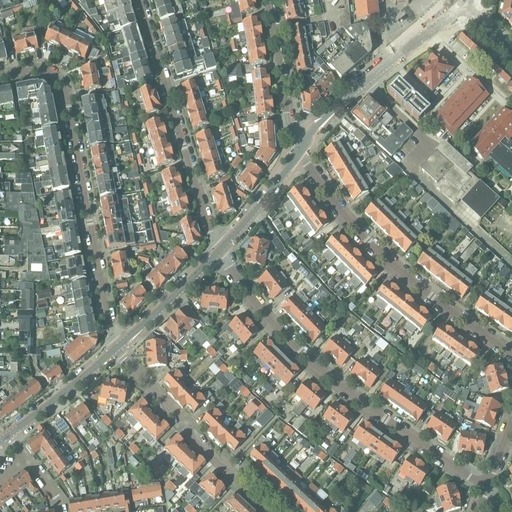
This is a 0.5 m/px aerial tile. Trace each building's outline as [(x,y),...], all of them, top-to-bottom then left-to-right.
[(57,0),(63,9),(69,4),(72,7),(76,4),(73,0),(57,0)] [(128,0),(127,0),(104,7),(106,15),(111,14),(115,12),(131,8),(128,0)] [(170,0),(164,0),(154,3),(157,12),(180,5),(178,0),(176,0),(171,2),(170,0)] [(237,4),(230,6),(232,15),(230,16),(231,20),(241,18),(241,15),(256,11),(255,7),(254,0),(237,4)] [(289,0),(283,1),(286,12),(299,8),(297,0),(289,0)] [(354,0),(356,21),(359,20),(379,19),(377,3),(383,3),(382,0),(389,0),(394,4),(394,6),(395,6),(396,4),(407,3),(407,5),(409,4),(408,3),(410,0),(354,0)] [(89,12),(85,2),(79,4),(86,13),(89,12)] [(504,3),(501,17),(510,25),(511,22),(511,3),(505,2),(504,3)] [(72,7),(76,12),(80,8),(76,4),(72,7)] [(180,5),(157,12),(159,20),(159,21),(180,14),(182,14),(180,5)] [(304,7),(299,8),(286,12),(289,23),(302,20),(300,12),(305,11),(304,7)] [(112,18),(106,19),(108,24),(133,16),(131,8),(115,12),(111,14),(112,18)] [(14,17),(13,15),(11,9),(4,11),(2,12),(0,12),(0,13),(1,19),(1,21),(14,17)] [(92,20),(94,19),(98,18),(96,10),(89,12),(86,13),(92,20)] [(100,27),(99,27),(105,35),(108,34),(106,29),(109,28),(109,27),(113,26),(114,28),(115,31),(120,30),(136,25),(133,17),(133,16),(108,24),(100,26),(100,27)] [(87,27),(92,23),(88,18),(83,22),(87,27)] [(231,20),(226,21),(227,26),(233,25),(233,24),(242,22),(241,18),(231,20)] [(258,19),(243,23),(245,33),(260,30),(259,24),(259,20),(258,19)] [(176,20),(161,24),(163,33),(186,26),(186,24),(184,25),(183,21),(177,23),(176,20)] [(52,26),(45,40),(48,42),(54,45),(62,30),(63,27),(64,25),(58,23),(56,28),(52,26)] [(98,31),(92,23),(87,27),(94,35),(98,31)] [(202,23),(195,25),(196,31),(199,30),(204,29),(202,23)] [(350,27),(342,28),(345,32),(346,33),(353,41),(368,56),(370,54),(371,51),(371,50),(373,49),(372,45),(370,44),(367,23),(350,27)] [(186,26),(163,33),(166,41),(187,35),(186,32),(188,32),(186,26)] [(312,33),(311,26),(304,27),(290,29),(290,30),(292,41),(310,38),(309,34),(312,33)] [(33,28),(22,31),(23,36),(27,52),(34,50),(38,49),(36,42),(41,41),(40,27),(33,28)] [(139,36),(136,27),(121,32),(122,35),(107,40),(109,45),(116,43),(139,36)] [(62,30),(54,45),(61,48),(64,49),(71,35),(62,30)] [(245,33),(238,34),(240,45),(241,45),(262,41),(261,38),(262,38),(260,30),(245,33)] [(71,35),(64,49),(68,51),(68,52),(74,54),(81,40),(83,34),(78,31),(77,33),(73,31),(71,35)] [(465,33),(462,36),(459,40),(470,51),(476,44),(465,33)] [(81,40),(74,54),(81,58),(81,57),(85,59),(91,45),(94,40),(83,34),(81,40)] [(187,35),(166,41),(169,50),(192,43),(191,41),(190,38),(189,34),(187,35)] [(333,44),(339,39),(336,35),(330,41),(333,44)] [(23,36),(12,39),(15,54),(20,53),(20,54),(27,52),(23,36)] [(120,48),(121,51),(142,45),(139,36),(116,43),(117,45),(119,44),(120,48)] [(310,38),(292,41),(294,51),(312,48),(312,46),(311,46),(310,38)] [(348,40),(344,44),(361,62),(368,56),(353,41),(350,43),(348,40)] [(262,41),(241,45),(242,48),(247,47),(248,55),(264,52),(263,45),(262,41)] [(330,41),(323,47),(326,51),(333,44),(330,41)] [(192,43),(169,50),(171,59),(187,55),(193,53),(195,52),(193,46),(195,45),(195,42),(192,43)] [(344,44),(340,47),(343,50),(345,53),(342,55),(355,68),(361,62),(344,44)] [(511,78),(511,76),(476,44),(470,51),(507,84),(511,78)] [(121,60),(144,53),(142,45),(121,51),(122,54),(121,54),(122,56),(122,57),(120,58),(121,60)] [(320,56),(326,51),(323,47),(317,52),(320,56)] [(294,51),(296,63),(314,60),(314,59),(310,59),(308,51),(313,50),(312,48),(294,51)] [(187,55),(171,59),(174,66),(197,59),(196,58),(195,52),(193,53),(187,55)] [(264,52),(248,55),(250,66),(266,63),(265,59),(266,59),(264,52)] [(335,52),(331,55),(348,74),(355,68),(342,55),(339,57),(337,55),(335,52)] [(132,67),(147,62),(144,53),(121,60),(122,63),(123,66),(131,63),(132,67)] [(197,59),(174,66),(176,76),(192,71),(191,68),(204,64),(206,71),(216,68),(212,55),(206,57),(199,59),(197,59)] [(331,55),(327,58),(330,61),(332,64),(329,66),(333,71),(336,74),(340,79),(341,80),(348,74),(331,55)] [(419,73),(415,77),(418,80),(421,82),(432,92),(441,82),(452,71),(446,65),(441,60),(436,55),(429,62),(430,63),(423,71),(422,70),(419,73)] [(320,67),(324,64),(318,58),(315,61),(320,67)] [(114,72),(119,70),(117,65),(122,63),(121,60),(112,63),(114,72)] [(314,60),(296,63),(298,73),(298,74),(312,71),(310,62),(315,61),(314,60)] [(124,76),(124,78),(150,70),(147,62),(132,67),(133,70),(127,72),(128,75),(124,76)] [(336,83),(331,78),(334,75),(324,64),(320,67),(326,73),(318,81),(329,91),(336,83)] [(97,66),(81,69),(82,74),(81,74),(83,80),(99,77),(107,76),(106,70),(107,70),(107,69),(98,71),(97,66)] [(137,84),(152,79),(150,70),(124,78),(123,78),(123,80),(128,83),(136,80),(137,84)] [(251,74),(252,85),(269,83),(268,76),(267,72),(251,74)] [(311,89),(321,99),(329,91),(318,81),(312,75),(310,77),(317,83),(311,89)] [(309,113),(310,113),(322,100),(321,99),(311,89),(303,80),(303,76),(298,76),(303,111),(304,111),(304,110),(309,112),(309,113)] [(99,77),(83,80),(84,87),(85,91),(101,88),(99,77)] [(119,91),(119,90),(126,88),(123,80),(123,78),(121,79),(116,80),(119,91)] [(432,78),(417,95),(427,106),(434,98),(437,100),(441,96),(445,90),(432,78)] [(446,106),(434,119),(448,132),(451,135),(461,125),(462,124),(463,123),(461,121),(469,112),(471,114),(472,113),(483,101),(487,96),(484,93),(470,80),(459,92),(450,102),(446,106)] [(181,91),(183,98),(199,93),(196,82),(180,87),(181,91)] [(389,90),(387,93),(402,106),(405,109),(418,121),(419,121),(420,119),(422,117),(424,116),(430,110),(427,107),(416,97),(416,98),(412,95),(413,95),(406,88),(399,82),(393,88),(393,87),(389,90)] [(36,100),(50,98),(49,90),(47,90),(46,87),(42,85),(39,85),(38,83),(34,84),(33,84),(36,100)] [(269,83),(252,85),(254,94),(249,94),(249,97),(270,94),(270,90),(269,83)] [(28,102),(36,100),(33,84),(25,86),(28,102)] [(28,102),(25,86),(16,87),(20,107),(29,105),(28,102)] [(139,92),(143,104),(158,99),(156,91),(152,92),(151,88),(139,92)] [(15,112),(10,89),(1,91),(5,113),(6,114),(15,112)] [(118,91),(111,93),(114,105),(120,104),(118,91)] [(186,105),(187,108),(206,102),(205,100),(201,101),(199,93),(183,98),(185,105),(186,105)] [(254,98),(255,107),(272,105),(271,97),(270,94),(249,97),(249,99),(254,98)] [(52,97),(50,98),(36,100),(37,105),(31,106),(32,112),(54,108),(52,97)] [(97,98),(81,101),(83,111),(99,108),(105,107),(103,97),(97,98)] [(369,98),(361,107),(381,126),(383,128),(384,129),(392,120),(384,113),(369,98)] [(161,108),(158,99),(143,104),(140,104),(142,112),(145,111),(147,116),(159,113),(158,109),(161,108)] [(189,118),(205,113),(208,112),(206,104),(207,104),(206,102),(187,108),(188,112),(187,112),(189,118)] [(257,118),(273,116),(272,112),(273,112),(272,105),(255,107),(257,118)] [(99,108),(83,111),(85,120),(101,117),(106,116),(106,113),(105,109),(107,108),(106,107),(105,107),(99,108)] [(361,107),(352,116),(362,125),(368,130),(373,135),(374,136),(377,132),(378,133),(383,128),(381,126),(361,107)] [(32,121),(55,117),(54,108),(32,112),(33,118),(32,119),(27,119),(28,122),(32,121)] [(125,111),(117,113),(118,120),(127,118),(125,111)] [(478,138),(469,148),(478,155),(481,159),(483,161),(488,155),(499,166),(510,154),(506,151),(511,145),(511,144),(508,140),(511,136),(511,119),(503,111),(488,128),(478,138)] [(208,124),(205,113),(189,118),(191,125),(192,125),(193,130),(208,124)] [(85,120),(87,130),(110,125),(110,123),(108,116),(106,116),(101,117),(85,120)] [(241,124),(248,123),(256,122),(257,121),(256,116),(240,119),(241,124)] [(57,126),(55,117),(32,121),(32,123),(34,123),(35,126),(40,125),(41,129),(57,126)] [(161,120),(145,125),(149,135),(165,131),(163,124),(162,124),(161,120)] [(254,137),(275,135),(274,124),(258,126),(258,134),(254,135),(254,137)] [(110,125),(87,130),(88,139),(112,134),(111,132),(110,125)] [(388,132),(391,136),(402,146),(402,145),(404,147),(405,146),(402,144),(412,134),(403,125),(395,133),(391,129),(388,132)] [(59,137),(58,129),(35,134),(37,142),(34,143),(34,145),(60,140),(59,137)] [(364,137),(357,130),(352,135),(359,142),(364,137)] [(151,144),(147,145),(148,147),(168,141),(166,138),(167,137),(165,131),(149,135),(151,144)] [(211,132),(195,137),(197,141),(196,141),(198,147),(214,142),(211,132)] [(112,134),(88,139),(90,148),(114,144),(112,134)] [(259,139),(260,148),(276,146),(275,135),(254,137),(254,140),(259,139)] [(402,146),(391,136),(386,141),(384,139),(382,140),(380,139),(376,143),(391,157),(402,146)] [(360,143),(365,150),(373,145),(364,137),(359,142),(360,143)] [(235,145),(236,151),(241,149),(241,147),(243,146),(241,141),(241,139),(239,140),(237,141),(234,143),(235,145)] [(44,148),(45,153),(61,150),(60,142),(60,140),(34,145),(35,150),(44,148)] [(214,142),(198,147),(200,155),(201,154),(202,158),(223,151),(223,149),(220,140),(214,142)] [(168,141),(148,147),(148,149),(152,148),(155,156),(171,151),(169,145),(168,141)] [(338,144),(323,153),(328,161),(350,148),(348,144),(341,149),(338,144)] [(444,144),(421,169),(437,184),(435,187),(454,205),(455,205),(460,200),(461,199),(462,200),(461,201),(462,202),(461,203),(480,220),(483,218),(496,203),(498,200),(471,175),(474,173),(471,170),(472,169),(468,166),(459,158),(456,155),(444,144)] [(510,154),(499,166),(511,176),(511,177),(511,197),(509,201),(511,203),(511,145),(506,151),(510,154)] [(276,146),(260,148),(260,149),(254,158),(267,168),(272,161),(277,154),(276,146)] [(112,147),(91,151),(93,161),(116,157),(116,154),(114,154),(112,147)] [(350,148),(328,161),(333,169),(348,160),(346,156),(352,152),(350,148)] [(63,156),(61,150),(45,153),(46,157),(39,158),(39,161),(35,162),(36,163),(35,163),(35,164),(63,159),(63,156)] [(171,151),(155,156),(158,167),(174,162),(173,158),(171,151)] [(223,151),(202,158),(203,161),(205,169),(220,164),(219,159),(222,158),(225,157),(223,151)] [(28,165),(35,164),(35,163),(34,163),(33,156),(26,157),(28,165)] [(116,157),(93,161),(94,170),(110,167),(116,166),(115,163),(115,160),(117,160),(116,157)] [(41,173),(45,173),(65,169),(64,162),(63,159),(35,164),(36,169),(36,170),(40,169),(41,173)] [(348,160),(333,169),(338,177),(360,164),(357,160),(351,164),(348,160)] [(220,164),(205,169),(207,175),(208,179),(224,175),(222,169),(220,164)] [(250,164),(243,173),(256,183),(261,177),(260,177),(263,174),(250,164)] [(360,164),(338,177),(343,185),(358,176),(356,172),(362,168),(360,164)] [(384,171),(394,180),(403,172),(394,164),(384,171)] [(94,170),(96,180),(118,176),(120,176),(118,166),(116,166),(110,167),(94,170)] [(41,183),(67,179),(67,176),(66,176),(65,169),(45,173),(46,177),(40,179),(41,183)] [(161,186),(164,185),(180,181),(178,174),(176,170),(157,176),(161,186)] [(252,189),(256,183),(243,173),(236,183),(250,192),(252,189)] [(32,186),(30,175),(15,175),(15,179),(15,186),(21,186),(32,186)] [(118,176),(96,180),(98,189),(122,185),(121,182),(121,179),(118,180),(118,176)] [(358,176),(343,185),(348,193),(369,180),(367,176),(361,180),(358,176)] [(229,178),(219,181),(221,186),(233,183),(229,178)] [(68,181),(67,179),(41,183),(42,186),(44,185),(44,188),(50,187),(51,192),(69,189),(67,182),(68,181)] [(369,180),(348,193),(353,201),(368,192),(365,188),(371,184),(372,184),(370,180),(369,180)] [(163,194),(163,197),(183,191),(182,188),(180,181),(164,185),(167,193),(163,194)] [(42,189),(44,188),(44,185),(42,186),(41,183),(38,184),(34,185),(36,196),(41,195),(40,190),(42,189)] [(122,185),(98,189),(100,198),(115,195),(115,191),(120,190),(120,187),(122,187),(122,185)] [(21,186),(21,195),(33,195),(32,186),(21,186)] [(213,195),(215,203),(231,198),(227,186),(215,190),(216,194),(213,195)] [(283,206),(286,210),(307,195),(301,187),(298,189),(287,197),(290,202),(283,206)] [(418,187),(411,194),(416,198),(423,191),(418,187)] [(168,198),(170,206),(186,201),(184,195),(183,191),(163,197),(164,199),(168,198)] [(5,207),(18,207),(35,207),(35,204),(34,198),(33,195),(21,195),(14,195),(9,195),(0,194),(0,206),(5,207)] [(46,209),(48,209),(72,205),(70,194),(49,198),(50,203),(45,204),(46,209)] [(419,203),(424,207),(427,204),(432,199),(427,194),(419,203)] [(298,213),(312,202),(307,195),(286,210),(289,214),(295,209),(298,213)] [(112,199),(100,201),(102,211),(128,206),(127,201),(118,202),(117,198),(112,199)] [(235,211),(231,198),(215,203),(218,212),(221,211),(223,215),(235,211)] [(377,202),(365,214),(371,221),(389,203),(386,199),(380,205),(377,202)] [(389,203),(371,221),(378,227),(390,215),(387,212),(396,202),(393,199),(389,203)] [(427,204),(428,205),(427,207),(432,213),(439,206),(433,200),(432,199),(427,204)] [(188,208),(186,201),(170,206),(174,217),(189,212),(188,208)] [(303,220),(318,210),(312,202),(298,213),(291,217),(294,221),(300,216),(303,220)] [(147,212),(144,203),(137,204),(139,213),(147,212)] [(56,213),(57,218),(74,215),(73,214),(74,214),(72,205),(48,209),(49,214),(56,213)] [(128,206),(102,211),(104,220),(130,215),(129,213),(128,206)] [(436,217),(443,224),(450,216),(443,210),(443,209),(439,206),(432,213),(431,214),(435,218),(436,217)] [(5,207),(5,213),(5,219),(12,219),(18,219),(18,207),(5,207)] [(40,238),(40,237),(39,231),(39,227),(35,207),(18,207),(18,219),(18,225),(23,225),(23,228),(23,237),(18,237),(18,248),(18,257),(22,257),(26,258),(44,258),(43,250),(42,245),(41,241),(40,238)] [(300,228),(303,232),(323,217),(318,210),(303,220),(306,224),(300,228)] [(268,217),(271,220),(276,214),(273,211),(268,217)] [(402,216),(385,234),(391,241),(404,228),(400,225),(406,219),(410,215),(407,211),(402,216)] [(149,221),(147,213),(147,212),(139,213),(142,223),(149,221)] [(390,215),(378,227),(385,234),(402,216),(399,213),(394,218),(390,215)] [(57,222),(47,224),(48,226),(39,227),(39,231),(76,224),(75,221),(74,215),(57,218),(57,222)] [(130,215),(104,220),(106,230),(132,225),(135,224),(135,221),(133,221),(132,219),(131,219),(130,215)] [(450,216),(443,224),(454,233),(460,225),(450,216)] [(329,225),(323,217),(303,232),(305,236),(311,231),(314,235),(329,225)] [(192,220),(180,223),(184,236),(199,231),(196,223),(193,224),(192,220)] [(404,228),(391,241),(398,248),(419,226),(420,225),(416,222),(407,231),(404,228)] [(60,233),(60,237),(77,234),(76,227),(76,224),(39,231),(40,237),(60,233)] [(278,233),(284,229),(281,224),(275,228),(278,233)] [(132,225),(106,230),(107,239),(133,234),(132,228),(132,225)] [(419,226),(398,248),(405,254),(423,236),(419,232),(422,229),(419,226)] [(154,242),(151,231),(146,232),(148,243),(154,242)] [(199,231),(184,236),(187,248),(199,245),(198,241),(202,240),(199,231)] [(168,233),(160,232),(154,234),(156,239),(160,238),(161,242),(162,242),(171,242),(168,233)] [(281,237),(285,242),(289,239),(286,233),(281,237)] [(53,249),(54,249),(79,244),(79,241),(78,241),(77,234),(60,237),(61,242),(52,244),(53,249)] [(133,234),(107,239),(109,248),(109,249),(125,246),(135,244),(134,240),(133,234)] [(323,256),(326,260),(344,242),(338,235),(325,247),(329,251),(323,256)] [(8,237),(8,248),(18,248),(18,237),(8,237)] [(311,240),(301,248),(302,249),(305,253),(315,245),(311,240)] [(477,240),(473,244),(479,249),(482,245),(477,240)] [(249,249),(248,252),(250,253),(270,257),(271,253),(267,252),(268,244),(251,241),(249,249)] [(335,257),(338,261),(351,248),(344,242),(326,260),(329,263),(335,257)] [(80,246),(79,244),(54,249),(55,254),(64,252),(65,257),(81,254),(80,246)] [(479,249),(478,249),(483,254),(486,250),(482,245),(479,249)] [(18,248),(8,248),(3,248),(3,257),(18,257),(18,248)] [(49,249),(43,250),(44,258),(46,263),(55,261),(54,255),(52,248),(50,249),(49,249)] [(351,248),(338,261),(342,264),(336,270),(340,273),(358,255),(351,248)] [(424,270),(440,250),(437,248),(432,254),(428,251),(417,264),(424,270)] [(177,249),(169,257),(180,268),(185,264),(184,264),(188,260),(177,249)] [(444,253),(440,250),(424,270),(432,276),(443,262),(439,259),(444,253)] [(248,256),(246,264),(263,268),(265,260),(269,261),(270,257),(250,253),(248,252),(248,256)] [(129,266),(127,255),(126,254),(111,257),(112,262),(111,262),(113,269),(129,266)] [(348,270),(351,274),(364,261),(358,255),(340,273),(343,276),(348,270)] [(443,262),(432,276),(439,282),(455,262),(458,258),(454,255),(447,265),(443,262)] [(18,268),(18,264),(18,257),(3,257),(3,258),(0,257),(0,262),(2,264),(8,264),(8,268),(18,268)] [(160,259),(158,261),(172,276),(175,273),(180,268),(169,257),(163,262),(160,259)] [(48,276),(48,273),(47,268),(46,263),(44,258),(26,258),(26,274),(26,276),(24,276),(24,282),(32,282),(40,282),(49,281),(48,276)] [(59,271),(60,274),(84,269),(82,259),(65,262),(66,267),(59,268),(59,271)] [(159,266),(153,272),(164,284),(169,279),(169,278),(172,276),(158,261),(156,263),(159,266)] [(349,283),(353,286),(371,268),(364,261),(351,274),(355,277),(349,283)] [(455,262),(439,282),(447,288),(457,274),(454,271),(458,265),(455,262)] [(461,277),(457,274),(447,288),(454,293),(469,273),(473,269),(469,265),(465,270),(466,270),(461,277)] [(114,275),(115,280),(131,277),(129,266),(113,269),(114,276),(114,275)] [(361,284),(365,287),(370,282),(377,275),(371,268),(353,286),(356,289),(361,284)] [(86,279),(84,269),(60,274),(61,279),(68,278),(69,282),(86,279)] [(477,272),(473,269),(469,273),(454,293),(461,299),(472,285),(468,282),(477,272)] [(264,286),(267,290),(284,277),(281,273),(278,276),(273,270),(259,281),(260,282),(260,284),(262,286),(264,286)] [(319,270),(315,274),(320,279),(324,275),(319,270)] [(153,272),(145,279),(156,291),(159,288),(159,289),(164,284),(153,272)] [(323,276),(320,279),(324,284),(328,281),(323,276)] [(286,280),(284,277),(267,290),(270,294),(269,296),(271,298),(273,298),(274,299),(287,288),(283,282),(286,280)] [(485,282),(479,290),(483,293),(489,285),(485,282)] [(65,297),(88,292),(87,283),(65,287),(66,294),(64,294),(65,297)] [(380,300),(375,306),(379,309),(395,289),(387,283),(376,297),(380,300)] [(497,285),(496,287),(489,297),(485,295),(475,309),(483,314),(500,289),(501,288),(497,285)] [(138,287),(129,296),(139,307),(146,301),(144,298),(146,296),(138,287)] [(395,289),(379,309),(383,312),(388,306),(391,309),(402,295),(395,289)] [(483,314),(490,320),(500,305),(496,303),(504,292),(500,289),(483,314)] [(335,295),(339,299),(344,294),(340,290),(335,295)] [(209,314),(213,314),(215,292),(203,291),(201,308),(209,309),(209,314)] [(73,301),(74,304),(90,301),(88,292),(65,297),(66,302),(70,302),(73,301)] [(227,293),(215,292),(213,314),(217,314),(217,310),(225,310),(227,293)] [(305,303),(308,300),(305,297),(304,299),(299,294),(294,298),(282,310),(290,318),(305,303)] [(395,312),(390,318),(393,321),(409,301),(402,295),(391,309),(395,312)] [(139,307),(129,296),(119,304),(127,313),(130,310),(133,313),(139,307)] [(498,325),(511,304),(511,297),(509,301),(504,308),(500,305),(490,320),(498,325)] [(90,301),(74,304),(74,307),(64,309),(65,314),(91,309),(90,301)] [(409,301),(393,321),(397,324),(402,318),(406,321),(417,307),(409,301)] [(305,303),(290,318),(297,326),(310,314),(315,310),(310,304),(308,306),(305,303)] [(347,308),(352,312),(356,307),(351,303),(347,308)] [(511,304),(498,325),(506,330),(511,321),(511,313),(511,312),(511,304)] [(409,323),(404,330),(408,332),(424,313),(417,307),(406,321),(409,323)] [(176,317),(175,318),(192,336),(193,335),(196,332),(193,329),(200,323),(200,322),(197,319),(187,308),(186,309),(184,309),(182,311),(181,313),(180,314),(178,315),(176,317)] [(91,309),(65,314),(66,320),(77,318),(77,321),(93,318),(91,309)] [(408,332),(405,336),(409,339),(416,329),(420,332),(431,318),(424,313),(408,332)] [(310,314),(297,326),(305,335),(321,320),(318,316),(315,319),(310,314)] [(197,319),(200,322),(200,323),(203,326),(204,325),(206,324),(203,320),(203,319),(202,318),(200,316),(197,319)] [(230,336),(233,339),(250,325),(247,321),(247,319),(245,317),(243,317),(243,316),(229,327),(234,333),(230,336)] [(68,329),(68,331),(94,326),(93,318),(77,321),(78,324),(72,325),(72,328),(68,329)] [(164,329),(163,330),(176,344),(186,335),(189,338),(192,336),(175,318),(175,319),(173,320),(171,322),(170,324),(168,325),(166,326),(164,327),(164,329)] [(321,320),(305,335),(313,343),(326,331),(321,325),(324,322),(321,320)] [(226,330),(229,327),(233,324),(230,321),(221,329),(223,333),(226,330)] [(250,325),(233,339),(236,342),(239,339),(244,345),(257,334),(256,333),(257,331),(255,329),(253,329),(250,325)] [(96,335),(94,326),(68,331),(69,334),(73,333),(74,336),(80,335),(80,338),(96,335)] [(431,350),(435,353),(435,352),(450,332),(442,326),(432,341),(436,343),(433,347),(431,350)] [(377,327),(374,331),(381,336),(384,333),(377,327)] [(193,335),(192,336),(195,340),(201,347),(206,343),(209,341),(198,330),(196,332),(193,335)] [(370,331),(362,342),(366,345),(367,346),(375,335),(370,331)] [(450,332),(435,352),(439,355),(444,349),(447,351),(457,337),(450,332)] [(387,333),(383,338),(388,342),(392,337),(387,333)] [(366,347),(371,351),(371,350),(380,340),(375,335),(367,346),(366,347)] [(78,340),(77,341),(87,354),(95,347),(97,340),(97,337),(78,340)] [(209,341),(206,343),(211,348),(217,342),(212,337),(209,341)] [(447,351),(443,358),(446,360),(451,354),(455,357),(465,342),(457,337),(447,351)] [(193,338),(190,342),(198,350),(201,347),(195,340),(193,338)] [(333,359),(347,342),(344,339),(341,343),(336,338),(335,338),(324,351),(325,352),(325,354),(328,356),(329,355),(333,359)] [(67,340),(65,341),(80,360),(87,354),(77,341),(74,343),(71,340),(68,341),(67,340)] [(80,360),(65,341),(63,344),(67,350),(64,352),(65,357),(67,359),(66,360),(68,370),(80,360)] [(259,365),(274,350),(266,342),(254,354),(259,359),(256,362),(259,365)] [(350,345),(347,342),(333,359),(337,362),(337,363),(339,365),(341,365),(342,366),(353,353),(347,348),(350,345)] [(456,363),(454,366),(458,369),(463,362),(473,348),(465,342),(455,357),(459,359),(456,363)] [(146,344),(147,356),(169,354),(169,351),(165,352),(164,343),(146,344)] [(36,357),(38,357),(41,357),(40,353),(45,353),(44,348),(36,350),(36,356),(36,357)] [(463,362),(458,369),(462,371),(466,365),(470,368),(480,353),(473,348),(463,362)] [(221,350),(216,353),(220,359),(225,355),(221,350)] [(265,365),(270,370),(282,358),(274,350),(259,365),(262,368),(265,365)] [(408,350),(405,354),(411,358),(414,354),(408,350)] [(237,352),(227,360),(232,366),(241,357),(237,352)] [(170,357),(169,354),(147,356),(148,368),(166,367),(165,358),(170,357)] [(420,358),(415,354),(412,359),(417,362),(420,358)] [(272,378),(275,381),(291,366),(282,358),(270,370),(275,375),(272,378)] [(219,360),(213,364),(220,372),(225,367),(219,360)] [(357,378),(361,381),(374,364),(371,361),(368,365),(362,360),(352,374),(353,375),(353,376),(355,378),(357,378)] [(428,362),(424,368),(432,373),(436,367),(428,362)] [(377,366),(374,364),(361,381),(365,384),(365,386),(368,388),(369,387),(370,388),(377,378),(382,382),(389,372),(385,369),(381,374),(375,370),(377,366)] [(41,374),(40,374),(40,375),(41,374),(49,385),(56,381),(57,382),(64,377),(55,365),(47,371),(46,370),(41,373),(41,374)] [(164,383),(171,390),(182,379),(187,374),(183,371),(185,369),(181,366),(177,370),(168,378),(164,383)] [(286,386),(299,374),(291,366),(275,381),(278,384),(281,381),(286,386)] [(424,372),(420,369),(416,366),(412,371),(421,377),(424,372)] [(482,380),(477,381),(479,385),(487,383),(502,378),(501,375),(503,374),(501,366),(484,371),(486,379),(482,380)] [(223,375),(222,376),(229,384),(235,379),(228,371),(223,375)] [(395,375),(391,372),(387,378),(391,381),(395,375)] [(17,374),(10,374),(8,374),(9,376),(0,378),(0,390),(2,389),(6,386),(17,378),(17,374)] [(479,385),(467,389),(468,392),(473,394),(480,392),(479,390),(484,388),(488,387),(491,394),(508,389),(505,381),(504,378),(502,378),(487,383),(479,385)] [(28,385),(22,390),(30,400),(40,392),(40,393),(42,391),(41,391),(42,391),(33,380),(34,379),(27,384),(28,385)] [(184,380),(182,379),(171,390),(167,394),(175,401),(187,390),(181,383),(184,380)] [(235,394),(238,391),(243,387),(236,379),(228,387),(235,394)] [(13,381),(8,384),(11,389),(16,386),(13,381)] [(111,405),(115,384),(104,382),(100,399),(106,400),(105,404),(111,405)] [(307,382),(296,396),(301,400),(299,403),(302,406),(316,390),(312,387),(312,385),(310,383),(308,383),(307,382)] [(389,403),(401,385),(398,383),(396,386),(389,382),(380,396),(389,403)] [(124,403),(127,386),(115,384),(111,405),(114,406),(115,402),(124,403)] [(401,385),(389,403),(398,409),(408,395),(402,391),(405,388),(401,385)] [(440,400),(446,389),(441,385),(434,396),(440,400)] [(270,386),(265,391),(269,395),(273,390),(270,386)] [(456,387),(453,392),(458,396),(461,391),(456,387)] [(250,394),(244,388),(240,392),(246,398),(250,394)] [(18,409),(30,400),(22,390),(13,397),(12,396),(9,398),(18,409)] [(183,409),(186,406),(198,394),(196,392),(192,395),(187,390),(175,401),(183,409)] [(316,390),(302,406),(306,409),(308,406),(313,410),(325,397),(324,396),(324,395),(321,392),(319,393),(316,390)] [(408,395),(398,409),(407,416),(420,398),(424,392),(420,390),(416,395),(416,396),(414,399),(408,395)] [(468,392),(463,390),(460,399),(465,401),(468,392)] [(198,394),(186,406),(194,413),(211,396),(208,393),(202,399),(198,394)] [(3,405),(0,406),(0,409),(6,418),(18,409),(9,398),(2,403),(3,405)] [(254,398),(250,403),(257,410),(262,405),(257,400),(254,398)] [(424,400),(420,398),(407,416),(417,422),(427,408),(421,404),(423,401),(424,400)] [(476,406),(475,409),(495,417),(497,413),(498,412),(500,409),(499,408),(499,407),(483,400),(480,407),(476,406)] [(130,425),(146,409),(148,408),(141,401),(128,414),(131,417),(127,422),(130,425)] [(219,404),(203,422),(210,429),(221,418),(217,414),(223,408),(219,404)] [(82,405),(73,412),(85,426),(87,425),(84,421),(90,416),(82,405)] [(262,405),(257,410),(261,414),(266,409),(262,405)] [(334,405),(324,418),(329,423),(327,426),(330,428),(344,412),(340,409),(339,407),(337,405),(335,405),(334,405)] [(138,424),(142,428),(154,417),(146,409),(130,425),(133,428),(138,424)] [(493,422),(495,417),(475,409),(473,413),(477,415),(475,422),(491,428),(491,427),(493,426),(494,423),(493,422)] [(267,410),(255,422),(262,429),(274,417),(267,410)] [(83,428),(85,426),(73,412),(65,419),(73,430),(80,424),(83,428)] [(344,412),(330,428),(335,432),(338,429),(342,432),(353,418),(352,418),(352,416),(349,414),(347,414),(344,412)] [(437,435),(449,417),(446,415),(443,418),(437,414),(427,428),(428,429),(429,430),(431,432),(433,432),(437,435)] [(161,424),(154,417),(142,428),(146,432),(142,437),(145,440),(161,424)] [(449,417),(437,435),(441,437),(441,439),(444,441),(446,440),(446,441),(456,427),(450,423),(452,419),(449,417)] [(210,429),(207,433),(215,440),(226,429),(220,423),(223,420),(221,418),(210,429)] [(54,426),(60,435),(68,429),(62,420),(54,426)] [(306,420),(297,431),(303,435),(306,432),(312,424),(306,420)] [(101,421),(95,426),(103,436),(109,432),(101,421)] [(156,442),(169,430),(162,423),(161,424),(145,440),(148,443),(152,439),(156,442)] [(364,424),(354,439),(359,443),(357,447),(360,449),(372,431),(364,424)] [(46,430),(42,425),(37,429),(40,434),(26,445),(27,446),(25,447),(31,455),(33,454),(33,455),(40,450),(53,441),(57,438),(55,436),(51,439),(45,431),(46,430)] [(226,429),(215,440),(223,448),(226,444),(237,433),(240,429),(236,426),(232,431),(233,432),(232,434),(226,429)] [(290,437),(292,434),(293,432),(286,427),(283,430),(282,432),(290,437)] [(237,433),(226,444),(234,451),(251,433),(247,430),(241,437),(237,433)] [(372,431),(360,449),(363,451),(366,447),(372,452),(382,437),(372,431)] [(461,433),(458,451),(466,452),(470,453),(470,451),(474,432),(470,431),(469,435),(461,433)] [(470,451),(470,453),(474,453),(482,455),(485,437),(477,436),(478,432),(474,432),(470,451)] [(118,440),(118,439),(113,434),(104,441),(110,449),(111,449),(118,444),(117,443),(118,440)] [(182,445),(183,444),(176,437),(163,450),(167,453),(163,458),(167,461),(182,445)] [(382,437),(372,452),(377,455),(375,459),(379,462),(391,443),(382,437)] [(251,456),(250,458),(258,465),(268,453),(264,450),(270,443),(266,440),(251,456)] [(310,445),(303,440),(299,445),(306,450),(310,445)] [(57,447),(53,441),(40,450),(46,459),(63,447),(63,446),(61,444),(57,447)] [(340,447),(334,443),(327,454),(333,458),(340,447)] [(391,443),(379,462),(382,464),(385,460),(391,465),(396,456),(401,450),(391,443)] [(178,464),(189,452),(182,445),(167,461),(170,464),(174,460),(178,464)] [(315,449),(311,453),(315,457),(320,452),(321,452),(324,455),(325,452),(317,446),(315,449)] [(63,447),(46,459),(53,467),(65,458),(69,455),(68,452),(67,453),(63,447)] [(178,473),(182,476),(197,459),(189,452),(178,464),(183,468),(178,473)] [(320,452),(315,457),(320,460),(324,455),(321,452),(320,452)] [(254,468),(262,476),(274,463),(268,458),(271,456),(268,453),(258,465),(254,468)] [(350,455),(343,466),(347,469),(350,464),(354,458),(350,455)] [(65,458),(53,467),(59,476),(75,463),(74,461),(70,464),(65,458)] [(197,459),(182,476),(185,479),(189,474),(193,477),(193,478),(190,481),(194,485),(199,479),(196,475),(205,464),(198,458),(197,459)] [(404,480),(407,483),(419,465),(415,462),(415,460),(412,458),(411,459),(410,458),(400,472),(406,476),(404,480)] [(274,463),(262,476),(270,483),(284,468),(282,466),(280,469),(274,463)] [(350,464),(347,469),(353,473),(356,468),(350,464)] [(153,474),(156,478),(161,473),(165,468),(163,465),(158,470),(153,474)] [(424,467),(419,465),(407,483),(410,484),(413,481),(419,485),(429,471),(428,470),(427,469),(425,467),(424,467)] [(284,468),(270,483),(277,490),(292,475),(293,473),(287,467),(285,469),(284,468)] [(38,491),(31,482),(23,471),(14,478),(23,491),(29,487),(30,488),(29,489),(33,494),(38,491)] [(292,475),(277,490),(285,497),(299,482),(292,475)] [(185,479),(182,476),(180,477),(177,481),(173,485),(177,489),(185,479)] [(195,484),(189,490),(197,497),(200,500),(217,483),(209,476),(198,487),(195,484)] [(14,478),(5,484),(14,497),(23,491),(14,478)] [(299,482),(285,497),(293,504),(304,492),(298,486),(301,483),(299,482)] [(210,497),(214,502),(225,490),(217,483),(200,500),(204,503),(210,497)] [(0,487),(0,497),(5,504),(14,497),(5,484),(0,487)] [(137,492),(132,493),(133,502),(161,497),(160,488),(159,484),(137,488),(137,492)] [(177,489),(173,485),(168,490),(172,493),(177,489)] [(391,489),(385,485),(381,491),(387,495),(391,489)] [(424,493),(428,496),(434,489),(430,486),(424,493)] [(439,499),(435,500),(436,504),(455,498),(454,494),(456,494),(454,486),(437,491),(439,499)] [(117,494),(114,495),(116,509),(125,508),(125,511),(130,511),(129,507),(128,499),(123,500),(122,491),(117,492),(117,494)] [(167,504),(169,501),(174,496),(168,491),(165,494),(167,504)] [(304,492),(293,504),(300,511),(315,496),(313,494),(310,497),(304,492)] [(384,500),(377,492),(368,502),(378,511),(379,511),(384,507),(381,504),(384,500)] [(109,493),(104,494),(106,510),(113,509),(113,510),(116,509),(114,495),(109,495),(109,493)] [(100,496),(96,497),(98,511),(100,511),(101,511),(100,511),(106,510),(104,494),(99,494),(100,496)] [(235,494),(224,506),(228,510),(230,508),(233,511),(243,501),(235,494)] [(91,496),(86,497),(88,511),(98,511),(96,497),(91,498),(91,496)] [(315,496),(300,511),(301,511),(313,511),(319,506),(322,503),(315,496)] [(82,500),(77,500),(79,511),(88,511),(86,497),(81,498),(82,500)] [(189,506),(193,509),(200,501),(197,497),(189,506)] [(455,498),(436,504),(437,508),(442,506),(443,511),(449,511),(461,509),(458,501),(456,501),(455,498)] [(73,499),(68,500),(68,501),(70,511),(79,511),(77,500),(73,501),(73,499)] [(353,500),(347,507),(349,508),(353,511),(358,505),(353,500)] [(246,511),(250,508),(243,501),(233,511),(246,511)] [(330,510),(328,511),(341,511),(343,511),(340,507),(342,505),(338,501),(334,505),(329,510),(330,510)]
